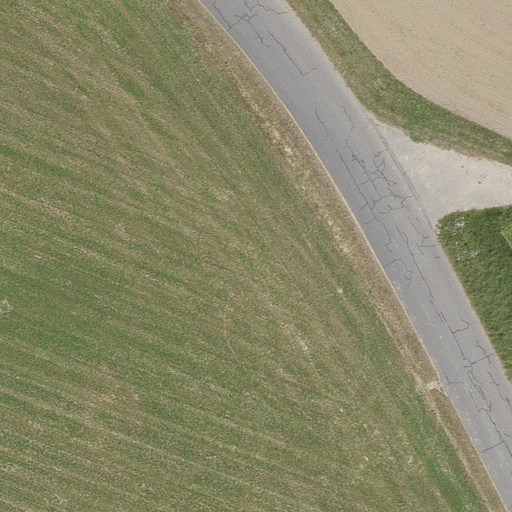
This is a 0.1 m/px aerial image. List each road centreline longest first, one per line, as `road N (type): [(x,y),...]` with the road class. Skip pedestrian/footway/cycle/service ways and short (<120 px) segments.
road 1 (unclassified): [(511,471),(361,165),(264,0)]
road 2 (track): [(361,165),(511,179)]
